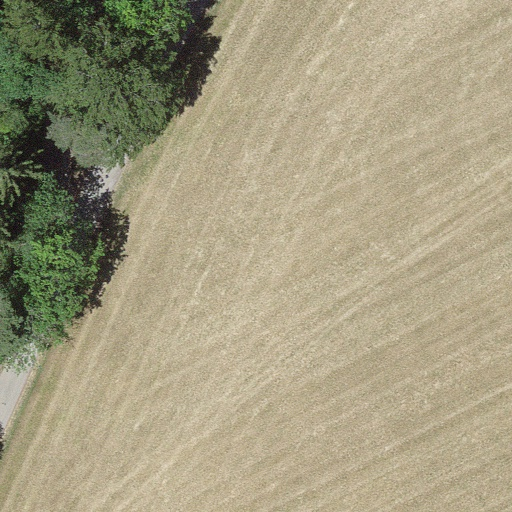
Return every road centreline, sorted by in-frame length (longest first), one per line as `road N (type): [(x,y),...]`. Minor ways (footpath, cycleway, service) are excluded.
road 1 (track): [(193,0),(65,264)]
road 2 (track): [(99,0),(64,125),(65,264)]
road 3 (track): [(65,264),(0,415)]
